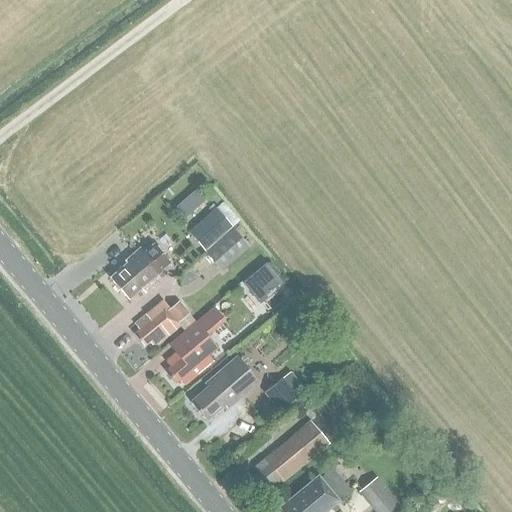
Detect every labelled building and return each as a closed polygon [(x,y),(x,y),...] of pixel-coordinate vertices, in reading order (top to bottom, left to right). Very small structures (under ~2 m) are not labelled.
[(203,199),(196,190),(178,205),(186,214),(203,199)] [(204,252),(231,227),(215,208),(188,233),(204,252)] [(221,272),(249,248),(233,230),(205,254),(221,272)] [(153,246),(143,255),(139,250),(125,262),(126,265),(109,280),(127,301),(140,290),(144,294),(163,277),(159,273),(169,264),(153,246)] [(258,302),(277,286),(274,283),(281,278),(268,262),(243,283),(258,302)] [(153,349),(179,327),(182,330),(191,322),(186,316),(188,315),(178,303),(167,312),(160,303),(134,325),(139,331),(133,336),(143,347),(148,343),(153,349)] [(217,349),(205,335),(223,321),(214,310),(169,346),(175,354),(165,362),(170,368),(165,373),(174,385),(180,380),(185,386),(213,363),(208,357),(217,349)] [(258,384),(247,370),(250,367),(240,355),(205,385),(208,388),(190,403),(205,422),(223,407),(226,411),(258,384)] [(278,412),(297,398),(292,392),(300,385),(289,373),(263,394),(278,412)] [(328,444),(322,437),(328,431),(322,424),(315,429),(309,422),(264,460),(264,459),(253,468),(258,473),(252,478),(262,491),(268,486),(272,491),(283,482),(328,444)] [(278,510),(279,511),(326,511),(338,502),(317,478),(278,510)] [(374,511),(396,511),(399,510),(373,479),(358,492),(374,511)]
